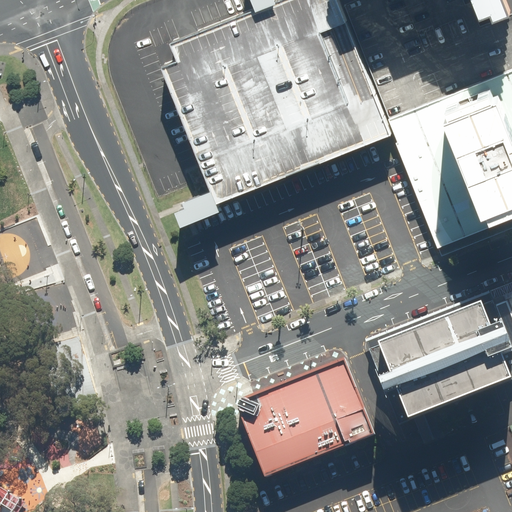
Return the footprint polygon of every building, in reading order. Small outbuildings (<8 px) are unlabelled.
[(189,220),(222,207),(219,199),(389,132),(338,0),(254,0),(258,8),(189,35),(172,42),(177,56),(162,62),(202,164),(212,187),(193,195),(185,198),(187,204),(178,207),(179,211),(182,219),(183,222),(189,220)] [(350,0),(344,3),(390,117),(511,68),(511,12),(511,13),(480,25),(469,0),(350,0)] [(476,0),(481,10),(493,5),(496,11),(508,6),(506,0),(476,0)] [(511,68),(390,117),(398,140),(396,141),(402,155),(405,164),(437,246),(511,216),(511,68)] [(511,381),(511,347),(493,301),(369,351),(400,426),(495,388),(511,381)] [(81,334),(42,345),(60,407),(99,396),(81,334)] [(242,402),(237,404),(239,409),(241,412),(246,425),(267,478),(375,436),(346,361),(242,402)]
